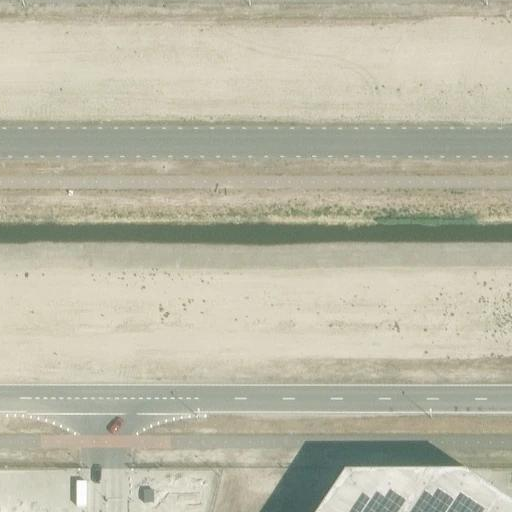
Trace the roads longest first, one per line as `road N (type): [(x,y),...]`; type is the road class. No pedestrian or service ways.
road 1 (tertiary): [(0,141),(511,140)]
road 2 (unclassified): [(0,398),(511,399)]
